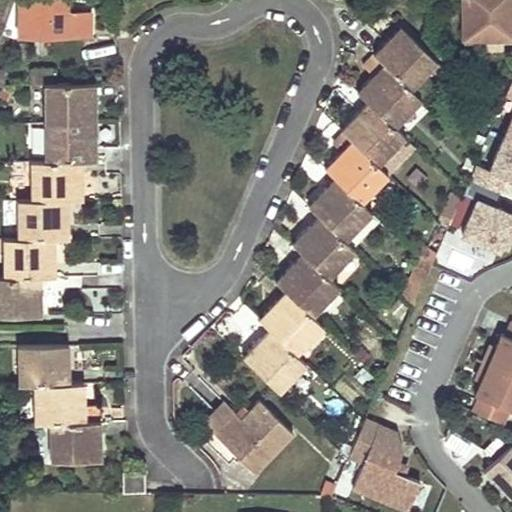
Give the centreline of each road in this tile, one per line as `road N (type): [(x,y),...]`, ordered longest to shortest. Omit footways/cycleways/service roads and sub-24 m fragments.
road 1 (residential): [(161,295),(186,300),(221,281),(317,70),(313,23),(279,0)]
road 2 (residential): [(257,0),(226,22),(166,30),(144,59),(144,251),(161,295)]
road 3 (residential): [(511,273),(481,286),(471,300),(424,413),(435,455),(487,511)]
road 4 (residential): [(161,295),(150,356),(152,422),(200,487)]
